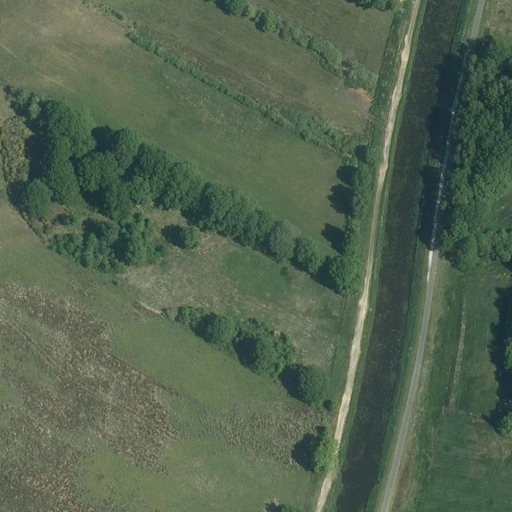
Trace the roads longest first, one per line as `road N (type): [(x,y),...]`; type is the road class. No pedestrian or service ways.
road 1 (unclassified): [(480,0),(383,511)]
road 2 (track): [(415,0),(377,184),(367,279)]
road 3 (track): [(367,279),(318,511)]
